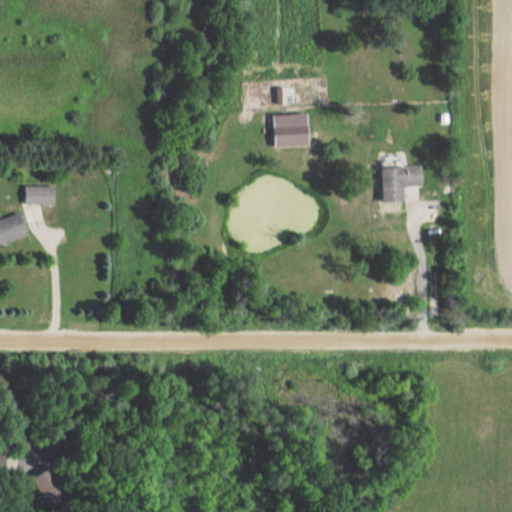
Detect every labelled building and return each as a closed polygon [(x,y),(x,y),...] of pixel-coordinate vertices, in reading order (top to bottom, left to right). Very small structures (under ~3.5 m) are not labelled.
[(277,114),(277,147),(311,147),(311,114),(277,114)] [(420,166),(382,166),(382,202),(420,202),(420,166)] [(55,185),(25,185),(25,203),(55,203),(55,185)] [(0,244),(29,235),(22,212),(0,219),(0,244)] [(9,451),(0,450),(0,472),(9,472),(9,451)]
